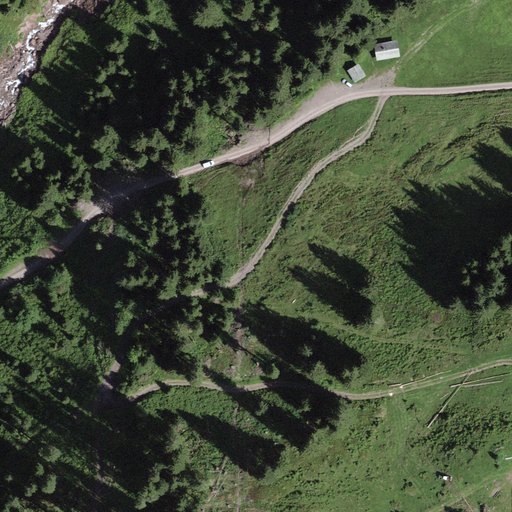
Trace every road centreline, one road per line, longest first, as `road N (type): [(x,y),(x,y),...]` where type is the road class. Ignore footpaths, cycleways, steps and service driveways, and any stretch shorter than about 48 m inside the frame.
road 1 (track): [(511,361),(383,394),(179,382),(108,400),(107,384),(135,326),(240,275),(308,178),(364,137),(384,90)]
road 2 (track): [(511,82),(384,90),(326,104),(228,157),(123,192),(0,285)]
